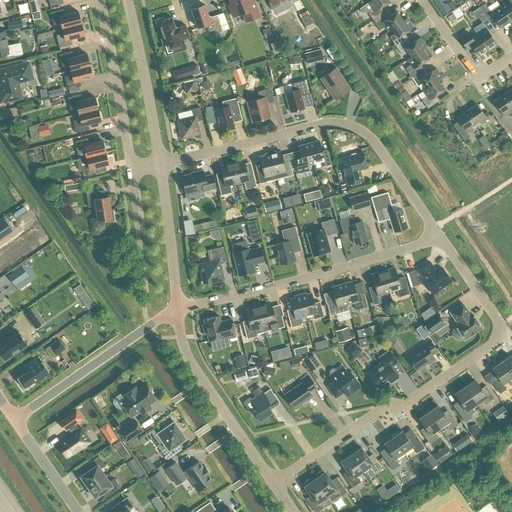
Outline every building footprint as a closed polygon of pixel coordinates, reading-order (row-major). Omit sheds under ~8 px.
[(228,5),(233,17),(242,13),(246,22),(261,16),(254,0),(229,0),(231,4),(228,5)] [(266,0),(272,10),(281,5),(279,1),(281,0),(287,0),(288,1),(290,0),(266,0)] [(367,12),(373,21),(383,14),(379,9),(390,1),(388,0),(372,0),(371,0),(368,3),(372,8),(367,12)] [(440,0),(434,0),(433,1),(443,15),(450,10),(446,3),(444,4),(440,0)] [(500,6),(511,22),(511,20),(511,4),(511,0),(508,0),(509,0),(500,6)] [(494,17),(501,28),(511,22),(500,6),(491,12),(485,3),(479,7),(489,20),(494,17)] [(206,25),(208,31),(213,34),(222,30),(217,15),(211,17),(208,15),(204,5),(203,5),(201,4),(200,4),(198,4),(197,5),(197,7),(192,9),(198,28),(206,25)] [(461,6),(455,10),(459,17),(465,13),(461,6)] [(483,24),(489,20),(479,7),(472,12),(475,17),(478,16),(483,24)] [(61,23),(62,28),(81,23),(78,12),(65,15),(63,9),(51,12),(54,25),(61,23)] [(388,32),(392,29),(403,21),(397,12),(386,19),(383,14),(373,21),(377,26),(381,22),(388,32)] [(300,17),(304,26),(311,21),(307,13),(300,17)] [(445,18),(449,24),(456,19),(453,14),(445,18)] [(167,55),(185,49),(182,40),(190,38),(185,25),(177,28),(174,26),(172,17),(163,20),(163,18),(155,20),(158,27),(160,27),(164,38),(161,39),(164,46),(167,55)] [(392,41),(396,46),(406,40),(402,34),(413,27),(407,18),(403,21),(392,29),(398,37),(392,41)] [(9,30),(22,27),(21,20),(7,22),(9,30)] [(56,35),(59,48),(72,44),(71,38),(84,35),(81,23),(62,28),(63,33),(56,35)] [(262,30),(265,38),(272,35),(268,27),(262,30)] [(477,34),(488,50),(497,44),(486,28),(477,34)] [(4,32),(0,32),(0,55),(9,54),(8,52),(9,50),(8,47),(7,46),(4,32)] [(471,45),(478,56),(488,50),(477,34),(472,37),(468,32),(459,38),(466,48),(471,45)] [(408,52),(411,57),(423,49),(427,47),(420,37),(409,45),(406,40),(396,46),(402,56),(408,52)] [(408,72),(412,78),(421,71),(418,66),(429,58),(423,49),(411,57),(407,60),(413,69),(408,72)] [(307,63),(323,59),(321,50),(305,54),(307,63)] [(69,65),(71,70),(90,65),(87,54),(74,57),(72,51),(59,55),(62,67),(69,65)] [(228,58),(231,66),(239,63),(236,55),(228,58)] [(287,57),(288,65),(299,64),(298,56),(287,57)] [(4,92),(6,101),(21,97),(16,78),(20,78),(20,81),(28,79),(30,76),(30,74),(30,72),(31,70),(30,68),(29,67),(28,64),(17,67),(16,66),(13,67),(12,68),(0,71),(0,77),(0,78),(1,81),(0,82),(1,85),(2,85),(3,87),(6,86),(7,91),(4,92)] [(196,64),(180,69),(182,77),(199,72),(196,64)] [(65,77),(68,90),(70,89),(80,87),(81,86),(79,80),(93,77),(90,65),(71,70),(72,76),(65,77)] [(44,68),(45,74),(54,72),(52,66),(44,68)] [(232,70),(236,81),(244,77),(240,67),(232,70)] [(320,78),(335,99),(350,89),(336,68),(320,78)] [(423,83),(427,88),(438,80),(438,81),(442,78),(436,68),(425,76),(421,71),(412,78),(418,87),(423,83)] [(228,73),(222,75),(224,83),(230,82),(228,73)] [(209,78),(203,79),(205,88),(211,86),(209,78)] [(406,89),(398,78),(392,83),(400,94),(406,89)] [(292,91),(285,93),(290,112),(305,108),(301,95),(308,93),(305,80),(291,84),(292,91)] [(421,99),(428,109),(438,102),(434,97),(444,90),(438,81),(438,80),(427,88),(423,91),(426,96),(421,99)] [(192,81),(181,83),(184,94),(195,92),(192,81)] [(174,93),(177,95),(178,93),(179,94),(182,89),(179,87),(174,93)] [(274,102),(271,88),(258,91),(259,98),(247,102),(252,122),(269,118),(266,104),(274,102)] [(497,114),(500,119),(510,112),(509,110),(511,107),(511,106),(504,94),(493,101),(500,112),(497,114)] [(78,108),(79,114),(98,109),(95,97),(82,101),(80,95),(67,98),(70,110),(78,108)] [(51,99),(53,106),(61,104),(59,97),(51,99)] [(237,98),(222,102),(224,107),(215,110),(220,130),(234,127),(231,114),(240,112),(237,98)] [(466,111),(475,124),(479,121),(481,124),(491,117),(487,112),(484,114),(477,104),(466,111)] [(203,120),(200,107),(191,109),(193,116),(178,120),(180,130),(179,130),(181,139),(190,137),(189,136),(200,134),(197,121),(203,120)] [(73,121),(76,133),(89,130),(88,124),(101,120),(98,109),(79,114),(80,119),(73,121)] [(460,131),(463,136),(473,129),(472,126),(475,124),(466,111),(456,118),(463,128),(460,131)] [(39,128),(42,138),(52,135),(50,125),(39,128)] [(79,159),(106,152),(103,141),(89,144),(88,138),(75,141),(79,159)] [(308,144),(314,163),(324,161),(326,166),(332,164),(328,149),(322,151),(319,141),(308,144)] [(295,158),(299,173),(309,170),(308,165),(314,163),(308,144),(298,147),(300,157),(295,158)] [(270,153),(277,179),(293,175),(289,160),(283,162),(281,151),(276,153),(276,151),(270,153)] [(82,170),(84,177),(97,173),(95,167),(109,164),(106,152),(77,160),(80,171),(82,170)] [(350,156),(340,159),(348,186),(363,181),(360,170),(368,168),(363,152),(357,154),(356,153),(351,154),(350,156)] [(256,168),(260,183),(277,179),(270,153),(264,154),(264,156),(259,157),(262,167),(256,168)] [(232,163),(237,183),(244,182),(246,189),(256,187),(252,169),(246,171),(244,161),(232,163)] [(480,161),(477,163),(481,170),(485,167),(480,161)] [(217,178),(221,195),(232,193),(230,185),(237,183),(232,163),(220,166),(223,176),(217,178)] [(490,167),(485,170),(489,175),(494,171),(490,167)] [(182,178),(185,192),(202,188),(203,191),(216,188),(212,175),(205,176),(203,170),(195,172),(196,174),(182,178)] [(81,183),(72,185),(73,193),(82,191),(81,183)] [(322,193),(329,195),(331,187),(324,185),(322,193)] [(490,201),(481,207),(484,212),(482,213),(487,221),(490,219),(496,228),(510,218),(504,210),(506,209),(504,207),(508,205),(510,207),(510,206),(498,188),(487,196),(490,201)] [(95,206),(98,220),(104,220),(104,223),(115,221),(113,209),(110,209),(108,197),(105,197),(104,190),(86,192),(88,207),(95,206)] [(390,218),(394,232),(408,228),(402,209),(393,211),(387,192),(371,197),(378,222),(390,218)] [(286,205),(303,202),(301,193),(285,196),(286,205)] [(370,204),(366,193),(349,198),(353,210),(370,204)] [(332,196),(316,199),(318,210),(334,206),(332,196)] [(282,199),(265,201),(267,210),(283,208),(282,199)] [(256,208),(245,211),(247,217),(257,214),(256,208)] [(290,222),(294,220),(291,208),(286,209),(279,211),(280,215),(287,213),(290,222)] [(236,211),(238,218),(245,216),(244,209),(236,211)] [(351,232),(355,244),(368,240),(362,221),(354,223),(352,216),(339,220),(343,234),(351,232)] [(5,219),(0,222),(0,239),(13,231),(5,219)] [(320,255),(324,254),(325,253),(329,251),(325,236),(337,232),(334,219),(321,223),(323,229),(307,233),(314,256),(318,254),(320,255)] [(193,225),(194,232),(217,226),(216,220),(193,225)] [(256,220),(247,222),(252,241),(261,239),(256,220)] [(295,227),(281,230),(284,242),(275,244),(280,265),(296,261),(292,249),(300,247),(295,227)] [(213,239),(222,237),(220,228),(211,230),(213,239)] [(232,245),(234,252),(233,252),(239,275),(255,271),(253,263),(256,262),(256,263),(264,261),(260,248),(249,250),(249,248),(245,249),(243,242),(232,245)] [(207,251),(210,262),(200,265),(204,283),(223,279),(219,264),(226,262),(223,247),(207,251)] [(424,281),(433,294),(452,281),(443,268),(437,272),(429,262),(418,269),(425,280),(424,281)] [(22,267),(9,276),(15,285),(28,276),(22,267)] [(383,272),(389,292),(396,290),(399,297),(410,294),(405,277),(398,279),(394,267),(388,269),(389,270),(383,272)] [(409,272),(413,286),(420,284),(416,270),(409,272)] [(369,288),(374,305),(385,301),(382,294),(389,292),(383,272),(378,274),(377,272),(371,274),(375,286),(369,288)] [(353,281),(342,284),(348,304),(354,302),(356,310),(367,307),(363,292),(356,294),(353,281)] [(80,284),(74,289),(78,295),(84,290),(80,284)] [(331,287),(338,312),(343,311),(342,306),(348,304),(342,284),(331,287)] [(300,294),(306,316),(312,314),(313,319),(324,317),(320,302),(314,303),(311,293),(306,294),(306,293),(300,294)] [(287,310),(291,328),(302,325),(300,317),(306,316),(300,294),(294,296),(295,297),(290,299),(293,309),(287,310)] [(258,307),(265,332),(265,331),(265,329),(271,328),(272,331),(278,329),(278,328),(284,327),(280,312),(274,314),(271,303),(258,307)] [(452,331),(452,332),(452,333),(452,334),(453,335),(453,336),(454,337),(455,338),(456,339),(457,339),(458,340),(459,340),(460,340),(461,340),(462,339),(463,339),(464,338),(465,340),(482,328),(471,313),(470,314),(463,304),(450,313),(457,323),(455,325),(455,326),(454,327),(453,328),(452,330),(452,331)] [(427,319),(438,312),(434,305),(423,312),(427,319)] [(34,307),(25,313),(29,320),(38,313),(34,307)] [(243,322),(247,339),(257,336),(257,334),(265,332),(258,307),(246,310),(248,320),(243,322)] [(423,323),(430,334),(445,324),(438,313),(423,323)] [(209,341),(211,341),(213,350),(214,351),(219,349),(220,348),(218,339),(235,335),(232,319),(221,322),(220,316),(204,320),(209,341)] [(389,317),(378,317),(378,325),(389,325),(389,317)] [(358,336),(374,334),(373,327),(357,328),(358,336)] [(350,339),(347,328),(335,331),(338,342),(350,339)] [(0,353),(5,360),(27,345),(17,331),(0,343),(0,353)] [(384,338),(394,345),(398,339),(388,333),(384,338)] [(360,338),(362,346),(371,343),(368,336),(360,338)] [(328,338),(315,341),(317,349),(330,346),(328,338)] [(408,357),(417,370),(427,363),(428,365),(435,360),(432,355),(438,351),(429,339),(419,346),(421,348),(408,357)] [(50,346),(56,355),(65,349),(59,340),(50,346)] [(360,350),(352,342),(342,352),(351,360),(360,350)] [(295,346),(296,353),(310,352),(309,345),(295,346)] [(272,351),(274,360),(291,356),(289,346),(272,351)] [(397,362),(389,351),(379,358),(382,362),(366,373),(376,387),(388,379),(391,383),(398,377),(391,366),(397,362)] [(249,361),(257,363),(259,356),(251,354),(249,361)] [(304,361),(310,371),(320,364),(313,355),(304,361)] [(38,356),(24,366),(27,371),(18,378),(17,377),(17,378),(24,388),(34,381),(35,383),(48,374),(47,374),(49,372),(48,371),(42,361),(38,356)] [(246,366),(244,356),(234,358),(236,368),(246,366)] [(501,362),(511,377),(511,357),(510,356),(501,362)] [(298,357),(290,359),(292,367),(300,366),(298,357)] [(492,383),(500,394),(506,389),(503,384),(511,377),(501,362),(492,368),(499,378),(492,383)] [(265,373),(275,374),(276,366),(266,365),(265,373)] [(354,376),(351,378),(343,366),(336,370),(335,369),(333,369),(331,370),(330,371),(330,373),(330,375),(329,376),(333,382),(327,386),(335,398),(344,392),(347,396),(361,386),(354,376)] [(237,380),(248,378),(247,370),(236,372),(237,380)] [(301,403),(313,396),(310,392),(317,388),(308,375),(301,380),(302,382),(284,395),(294,410),(302,405),(301,403)] [(465,387),(477,404),(482,400),(485,405),(495,398),(486,385),(481,389),(475,380),(465,387)] [(120,403),(121,403),(131,417),(140,411),(142,414),(145,412),(144,411),(148,408),(147,407),(147,406),(156,400),(150,391),(152,390),(148,385),(147,386),(145,384),(137,390),(135,387),(123,396),(124,398),(120,402),(120,403)] [(270,389),(264,393),(259,387),(252,391),(256,397),(251,400),(250,397),(243,402),(251,414),(254,412),(259,420),(271,411),(270,409),(280,402),(270,389)] [(456,406),(465,419),(475,412),(471,407),(477,404),(465,387),(455,394),(461,403),(456,406)] [(429,412),(440,428),(445,424),(449,431),(458,424),(450,413),(445,416),(438,406),(429,412)] [(503,407),(493,413),(499,421),(509,415),(503,407)] [(88,440),(84,433),(81,428),(79,429),(75,423),(82,418),(76,411),(60,422),(66,430),(68,428),(72,435),(66,439),(58,444),(67,457),(81,447),(80,445),(88,440)] [(422,433),(429,443),(438,437),(435,431),(440,428),(429,412),(419,419),(427,430),(422,433)] [(115,427),(121,424),(117,415),(111,418),(115,427)] [(135,420),(120,431),(127,441),(142,430),(135,420)] [(112,443),(120,437),(109,421),(101,427),(112,443)] [(157,434),(166,447),(161,450),(167,459),(180,451),(176,446),(186,439),(174,422),(157,434)] [(480,433),(477,427),(471,431),(475,436),(480,433)] [(153,429),(140,438),(143,443),(157,434),(153,429)] [(395,433),(392,435),(404,452),(412,446),(417,453),(424,448),(416,436),(410,439),(408,439),(404,434),(402,431),(398,434),(395,433)] [(454,442),(457,449),(474,440),(471,433),(454,442)] [(388,440),(384,443),(387,447),(390,452),(390,455),(384,458),(392,470),(400,465),(395,458),(404,452),(392,435),(389,438),(388,440)] [(113,445),(116,450),(118,449),(125,460),(131,457),(120,441),(113,445)] [(361,447),(351,454),(363,471),(367,478),(374,473),(382,467),(374,456),(369,459),(361,447)] [(433,457),(440,465),(453,455),(446,447),(433,457)] [(351,454),(341,462),(349,473),(344,476),(352,488),(361,482),(356,476),(363,471),(351,454)] [(88,487),(105,475),(100,469),(105,465),(99,456),(86,464),(90,470),(80,476),(88,487)] [(147,470),(154,466),(150,457),(143,460),(147,470)] [(432,457),(423,463),(429,470),(437,465),(432,457)] [(138,477),(144,473),(135,458),(128,462),(138,477)] [(199,491),(213,482),(208,474),(210,473),(209,473),(206,468),(205,467),(204,468),(199,461),(185,471),(183,473),(175,462),(165,469),(176,485),(186,478),(186,477),(188,476),(199,491)] [(150,477),(159,490),(170,482),(161,469),(150,477)] [(347,492),(337,477),(331,481),(325,473),(324,472),(323,471),(321,471),(320,471),(319,471),(318,472),(317,473),(316,474),(316,476),(317,477),(317,478),(315,480),(327,496),(331,503),(347,492)] [(409,474),(405,477),(410,483),(414,481),(409,474)] [(109,482),(105,475),(88,487),(95,498),(105,491),(108,496),(120,487),(114,478),(109,482)] [(327,496),(315,480),(313,481),(312,480),(311,479),(310,479),(309,479),(308,479),(307,479),(306,480),(305,481),(305,482),(304,483),(304,484),(305,485),(305,486),(311,495),(306,498),(315,511),(317,511),(325,507),(321,500),(327,496)] [(396,485),(391,488),(395,493),(399,490),(396,485)] [(151,500),(160,511),(165,508),(157,496),(151,500)] [(127,497),(115,505),(118,510),(115,511),(130,511),(129,510),(133,506),(127,497)] [(195,511),(231,511),(228,508),(222,511),(216,511),(210,502),(196,511),(195,511)] [(361,507),(364,511),(370,511),(372,511),(367,503),(361,507)]
